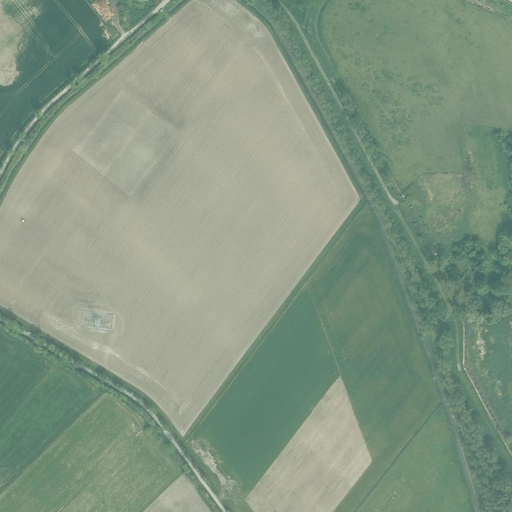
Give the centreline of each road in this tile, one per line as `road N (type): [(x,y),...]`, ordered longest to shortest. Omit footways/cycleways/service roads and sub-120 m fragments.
road 1 (unclassified): [(221,511),(151,414),(0,318)]
road 2 (unclassified): [(0,170),(42,111),(167,0)]
road 3 (unclassified): [(398,203),(277,0)]
